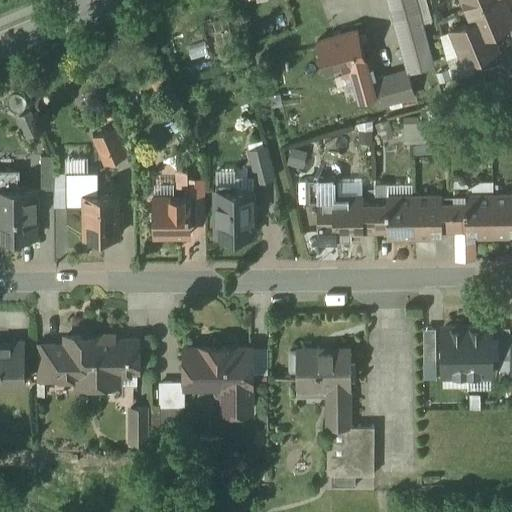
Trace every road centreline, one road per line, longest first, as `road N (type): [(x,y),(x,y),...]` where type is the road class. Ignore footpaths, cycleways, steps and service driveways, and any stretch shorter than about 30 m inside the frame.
road 1 (residential): [(511,281),(0,286)]
road 2 (secondary): [(112,0),(0,47)]
